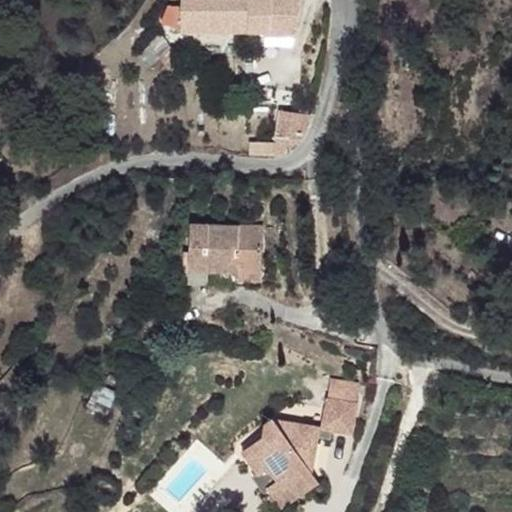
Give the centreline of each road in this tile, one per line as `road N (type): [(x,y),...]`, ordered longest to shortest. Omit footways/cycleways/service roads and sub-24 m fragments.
road 1 (unclassified): [(0,247),(55,199),(141,163),(288,160),(325,129),(361,16)]
road 2 (unclassified): [(511,371),(467,368),(379,307),(347,218),(365,122),(361,16)]
road 3 (unknown): [(379,307),(374,406),(364,441),(318,511)]
